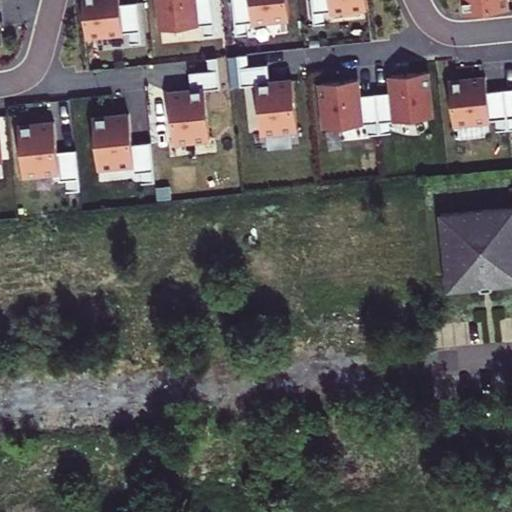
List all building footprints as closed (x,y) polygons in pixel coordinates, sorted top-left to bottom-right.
[(83,0),(87,35),(130,30),(141,29),(138,0),(121,2),(120,0),(83,0)] [(157,0),(161,28),(203,24),(215,23),(212,0),(157,0)] [(289,18),(287,0),(232,0),(235,23),(246,22),(289,18)] [(367,6),(366,0),(312,0),(313,12),(325,11),(367,6)] [(506,0),(463,0),(465,13),(508,9),(506,0)] [(326,22),(325,11),(313,12),(314,23),(326,22)] [(247,33),(246,22),(235,23),(236,34),(247,33)] [(216,34),(215,23),(203,24),(205,35),(216,34)] [(131,41),(142,40),(141,29),(130,30),(131,41)] [(249,65),(248,53),(238,54),(239,66),(249,65)] [(219,68),(218,56),(208,57),(209,69),(219,68)] [(262,131),(298,127),(293,79),(270,81),(268,63),(249,65),(239,66),(241,84),(257,82),(262,131)] [(169,92),(174,140),(211,136),(206,87),(221,86),(219,68),(209,69),(190,71),(192,89),(169,92)] [(433,116),(428,70),(391,74),(392,90),(376,92),(379,121),(390,120),(433,116)] [(449,80),(454,123),(496,119),(507,117),(504,88),(488,90),(486,76),(449,80)] [(358,78),(321,82),(325,127),(368,123),(379,121),(376,92),(359,94),(358,78)] [(130,113),(93,117),(99,166),(134,162),(135,171),(141,171),(154,169),(151,140),(133,142),(130,113)] [(497,129),(508,128),(507,117),(496,119),(497,129)] [(379,121),(380,132),(391,131),(390,120),(379,121)] [(55,121),(19,125),(24,174),(59,170),(60,179),(66,178),(79,177),(76,148),(58,150),(55,121)] [(369,134),(380,132),(379,121),(368,123),(369,134)] [(155,180),(154,169),(141,171),(142,182),(155,180)] [(81,188),(79,177),(66,178),(67,189),(81,188)] [(511,208),(442,216),(450,292),(481,290),(482,294),(494,293),(493,288),(511,286),(511,208)] [(198,425),(199,441),(209,441),(208,425),(198,425)]
